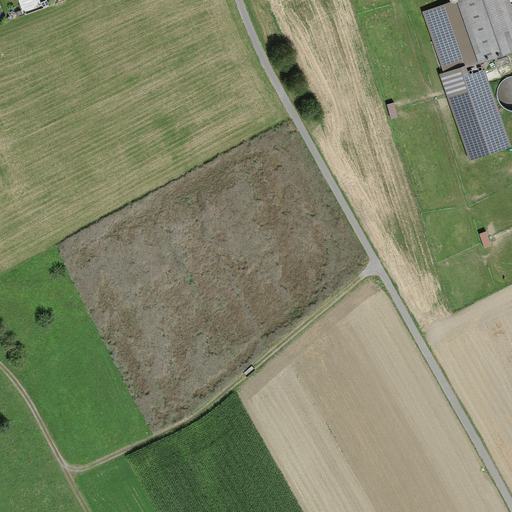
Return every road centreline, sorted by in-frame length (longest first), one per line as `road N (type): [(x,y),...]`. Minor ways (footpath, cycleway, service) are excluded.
road 1 (track): [(237,0),(511,509)]
road 2 (track): [(0,364),(59,458),(83,467),(209,404),(376,264)]
